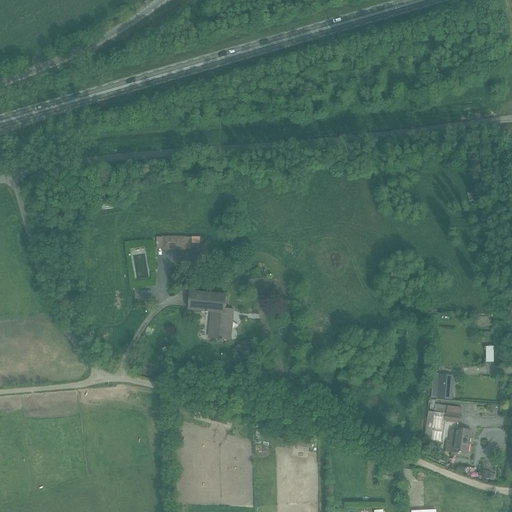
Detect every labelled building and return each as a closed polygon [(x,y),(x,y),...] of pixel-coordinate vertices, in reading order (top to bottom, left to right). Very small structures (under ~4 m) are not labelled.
[(210,232),(166,232),(166,246),(199,246),(199,239),(210,240),(210,232)] [(209,338),(230,340),(233,311),(224,310),(226,296),(191,293),(189,310),(213,312),(210,337),(209,337),(209,338)] [(494,358),(502,358),(502,342),(494,342),(494,358)] [(433,383),(432,397),(435,397),(452,399),(453,385),(454,376),(433,375),(433,383)] [(424,441),(442,443),(445,421),(459,423),(460,417),(459,417),(461,409),(435,405),(434,413),(428,412),(424,441)] [(447,442),(445,452),(468,455),(470,442),(468,442),(469,439),(470,439),(471,431),(455,429),(453,443),(447,442)]
